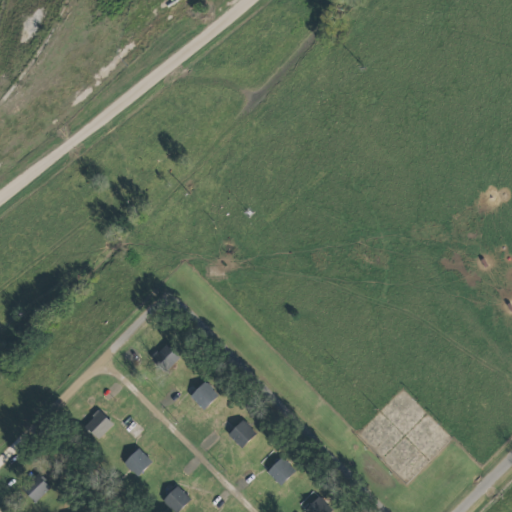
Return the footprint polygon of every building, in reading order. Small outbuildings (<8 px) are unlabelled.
[(178,356),(165,342),(149,357),(162,371),(178,356)] [(217,394),(204,380),(188,394),(201,408),(217,394)] [(111,423),(97,409),(82,425),(96,439),(111,423)] [(241,447),(255,432),(241,419),(226,434),(241,447)] [(150,461),(137,447),(122,461),(135,475),(150,461)] [(294,470),(280,456),(265,471),(278,485),(294,470)] [(49,487),(37,474),(21,489),(33,501),(49,487)] [(161,500),(173,511),(175,511),(189,498),(175,485),(161,500)] [(302,507),(305,511),(324,511),(329,509),(320,496),(302,507)]
